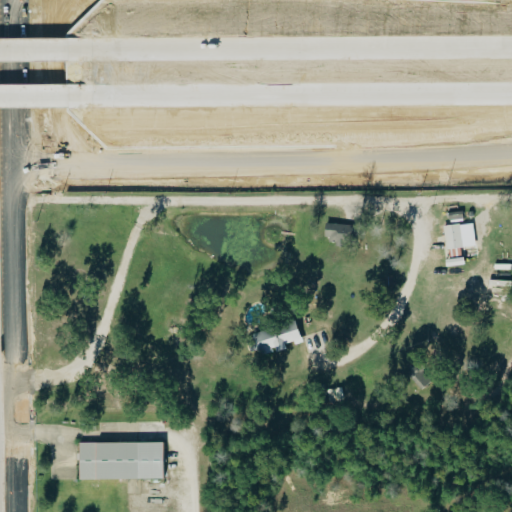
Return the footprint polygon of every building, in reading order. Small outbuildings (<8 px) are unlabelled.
[(346,245),(351,228),(330,223),(326,240),(346,245)] [(465,248),(462,224),(446,226),(448,250),(465,248)] [(279,348),(281,353),(291,349),(290,346),(306,341),(299,319),(250,335),(257,355),(279,348)] [(429,371),(421,361),(408,372),(416,382),(429,371)] [(169,443),(82,444),(83,480),(169,480),(169,443)]
